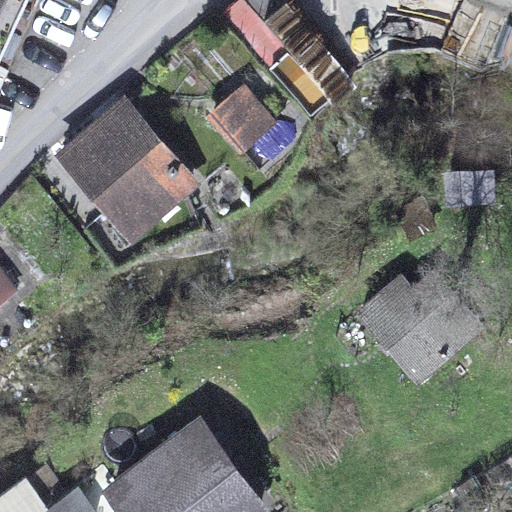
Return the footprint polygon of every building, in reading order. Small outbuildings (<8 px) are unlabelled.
[(282,0),(250,30),(314,99),(357,60),(300,0),(282,0)] [(511,43),(497,81),(511,86),(511,43)] [(243,137),(279,111),(249,69),(213,95),(243,137)] [(126,106),(49,166),(118,253),(195,192),(126,106)] [(435,225),(426,201),(402,211),(412,234),(435,225)] [(501,253),(481,249),(476,270),(496,275),(501,253)] [(5,251),(0,253),(0,297),(23,285),(5,251)] [(481,325),(438,272),(416,290),(405,277),(364,311),(418,376),(481,325)] [(201,425),(115,487),(133,511),(253,511),(260,507),(201,425)] [(26,475),(0,494),(0,511),(133,511),(115,487),(100,467),(48,505),(26,475)]
